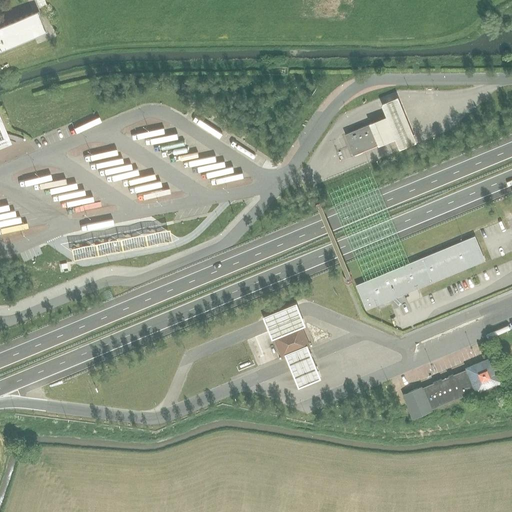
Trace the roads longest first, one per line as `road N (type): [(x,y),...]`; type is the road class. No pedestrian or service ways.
road 1 (motorway): [(0,389),(511,177)]
road 2 (motorway): [(511,150),(0,360)]
road 3 (motorway): [(0,399),(150,419),(246,381),(302,406),(511,321)]
